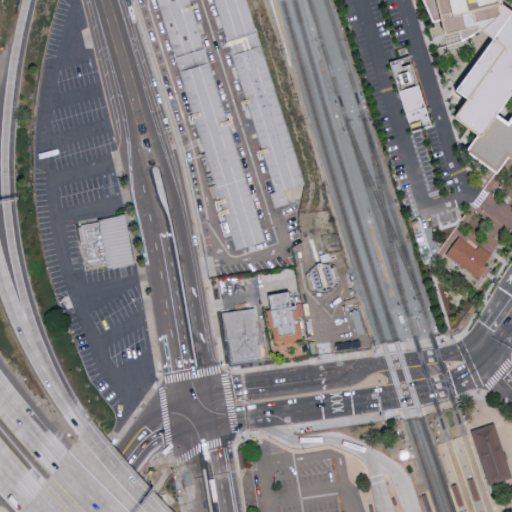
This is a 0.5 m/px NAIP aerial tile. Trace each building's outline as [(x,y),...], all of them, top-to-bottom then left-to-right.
[(205,49),(174,60),(163,23),(157,2),(156,0),(189,0),(197,22),(205,49)] [(280,192),(275,194),(260,144),(241,83),(228,42),(222,22),(218,10),(214,0),(247,0),(254,22),(258,33),(273,83),(280,103),(292,143),(305,186),(280,192)] [(500,176),(511,161),(511,9),(510,8),(511,7),(511,0),(421,0),(432,33),(445,29),(449,41),(485,30),(501,42),(461,94),(476,105),(463,122),(484,138),(471,155),(500,176)] [(267,243),(236,253),(221,205),(220,200),(202,144),(183,83),(180,72),(210,64),(216,83),(219,93),(235,144),(254,205),(267,243)] [(415,131),(435,125),(422,85),(403,90),(415,131)] [(134,267),(109,272),(109,268),(87,272),(80,228),(101,225),(100,221),(125,217),(134,267)] [(458,240),(475,252),(478,248),(491,257),(484,266),(486,268),(478,278),(447,257),(458,240)] [(282,347),(275,348),(272,326),(268,296),(281,294),(291,292),(300,326),(304,344),(282,347)] [(263,362),(230,367),(225,327),(223,315),(256,310),(258,326),(263,362)] [(511,477),(495,426),(474,433),(472,433),(490,488),(511,480),(511,477)]
